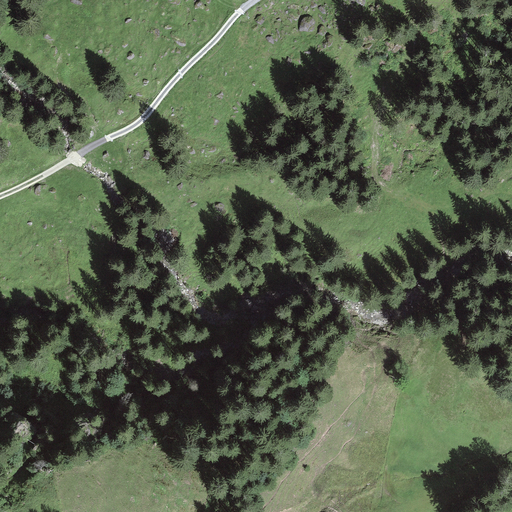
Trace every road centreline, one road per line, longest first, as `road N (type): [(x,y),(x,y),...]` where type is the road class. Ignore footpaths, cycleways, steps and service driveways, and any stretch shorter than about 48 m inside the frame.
road 1 (track): [(0,196),(139,121),(255,0)]
road 2 (track): [(374,172),(378,116),(410,52),(415,0)]
